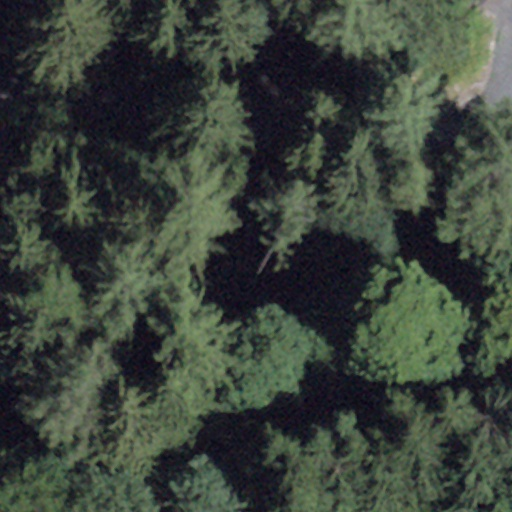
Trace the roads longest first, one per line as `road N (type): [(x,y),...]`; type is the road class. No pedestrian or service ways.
road 1 (unclassified): [(0,101),(334,136),(511,168)]
road 2 (track): [(511,389),(371,410),(238,457),(150,511)]
